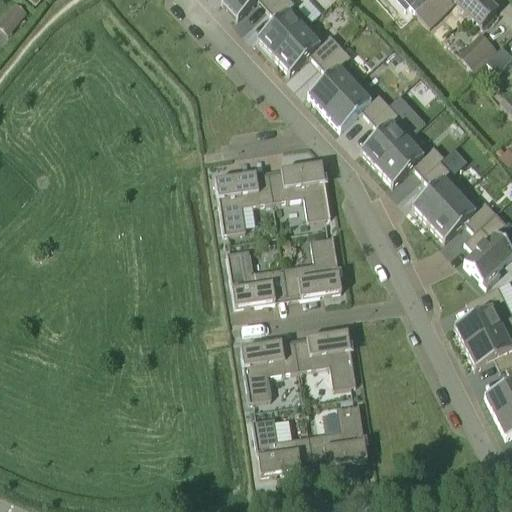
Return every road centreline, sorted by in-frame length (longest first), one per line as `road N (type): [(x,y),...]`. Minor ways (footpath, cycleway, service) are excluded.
road 1 (residential): [(414,307),(504,489)]
road 2 (residential): [(315,141),(352,181),(414,307)]
road 3 (residential): [(186,0),(315,141)]
road 4 (residential): [(231,332),(414,307)]
road 5 (residential): [(342,511),(504,489)]
